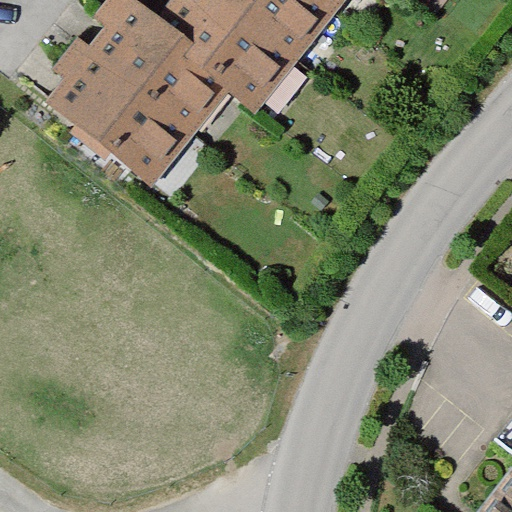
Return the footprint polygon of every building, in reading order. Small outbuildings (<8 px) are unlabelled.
[(153,0),(136,22),(223,94),(249,116),(296,59),(224,0),(153,0)] [(224,0),(296,59),(333,15),(314,0),(224,0)] [(314,0),(333,15),(345,0),(314,0)] [(119,8),(76,58),(180,145),(223,94),(136,22),(119,8)] [(40,102),(144,189),(180,145),(76,58),(40,102)] [(511,511),(511,472),(479,511),(511,511)]
